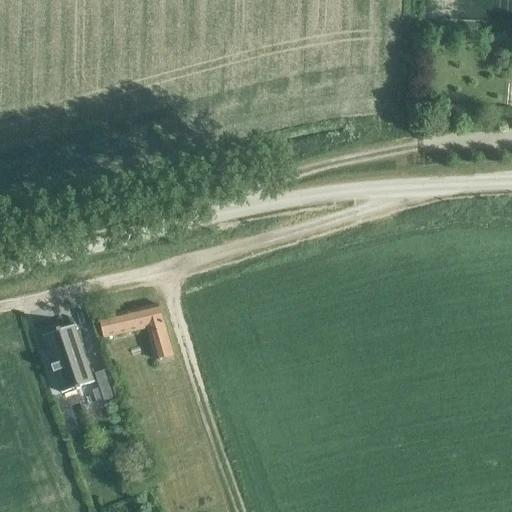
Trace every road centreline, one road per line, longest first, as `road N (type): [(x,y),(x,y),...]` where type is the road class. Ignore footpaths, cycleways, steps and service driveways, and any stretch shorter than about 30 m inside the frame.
road 1 (unclassified): [(0,272),(263,204),(511,184)]
road 2 (track): [(163,267),(240,511)]
road 3 (track): [(420,144),(307,169),(258,187),(226,213)]
